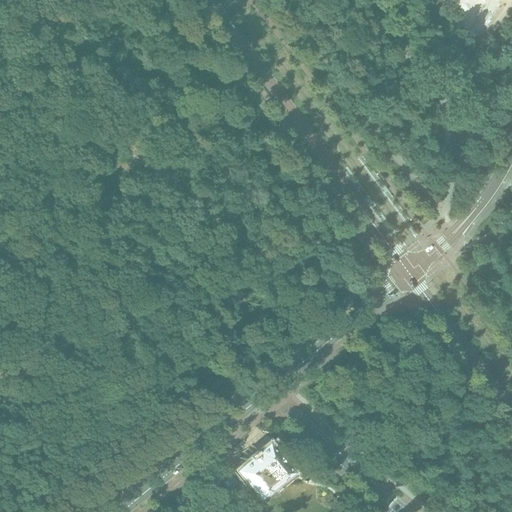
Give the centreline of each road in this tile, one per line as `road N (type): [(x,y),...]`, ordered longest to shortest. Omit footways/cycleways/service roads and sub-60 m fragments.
road 1 (tertiary): [(409,272),(208,0)]
road 2 (residential): [(118,511),(265,390)]
road 3 (residential): [(265,390),(409,272)]
road 4 (residential): [(402,511),(265,390)]
road 5 (tertiary): [(511,413),(409,272)]
road 6 (residential): [(409,272),(442,243),(511,137)]
